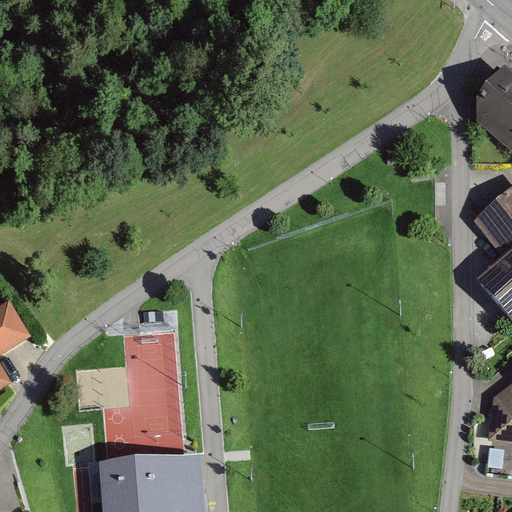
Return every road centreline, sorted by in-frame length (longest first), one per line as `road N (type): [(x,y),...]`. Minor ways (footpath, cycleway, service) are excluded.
road 1 (residential): [(444,89),(460,120),(463,329),(449,511)]
road 2 (residential): [(444,89),(191,258)]
road 3 (residential): [(191,258),(50,363),(0,437)]
road 4 (residential): [(191,258),(200,274),(219,511)]
